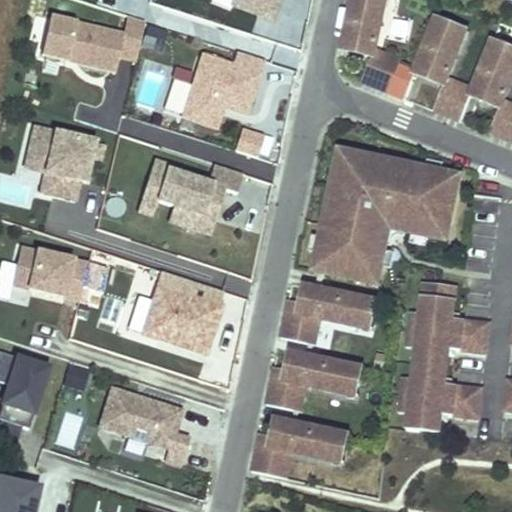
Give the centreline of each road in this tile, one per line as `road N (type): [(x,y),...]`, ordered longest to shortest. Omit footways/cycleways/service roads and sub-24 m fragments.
road 1 (residential): [(318,84),(226,511)]
road 2 (residential): [(318,84),(511,163)]
